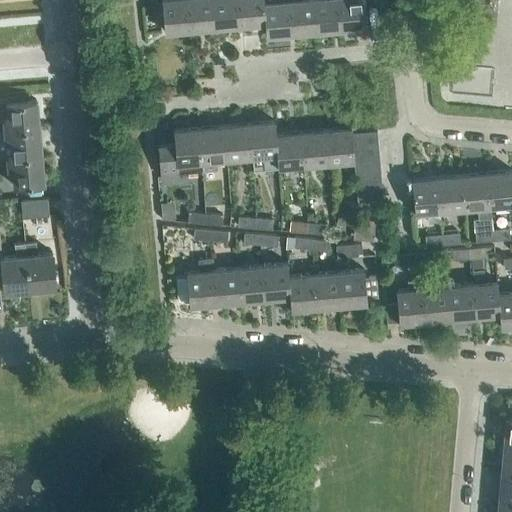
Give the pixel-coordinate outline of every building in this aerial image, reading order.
[(190,28),(187,0),(161,0),(164,30),(190,28)] [(215,26),(212,0),(187,0),(190,28),(215,26)] [(240,23),(237,0),(212,0),(215,26),(240,23)] [(264,1),(263,0),(237,0),(240,23),(264,21),(265,21),(263,1),(264,1)] [(291,32),(288,0),(263,0),(264,1),(263,1),(265,21),(264,21),(266,34),(291,32)] [(316,29),(313,0),(288,0),(291,32),(316,29)] [(341,27),(338,0),(313,0),(316,29),(341,27)] [(338,0),(341,27),(367,25),(364,0),(338,0)] [(3,118),(4,130),(38,127),(36,99),(6,101),(7,118),(3,118)] [(275,133),(276,133),(274,120),(249,122),(252,155),(254,168),(277,166),(276,153),(277,153),(275,133)] [(252,155),(249,122),(224,124),(227,157),(252,155)] [(227,157),(224,124),(199,127),(203,170),(202,170),(202,171),(216,170),(215,158),(227,157)] [(353,156),(352,144),(351,132),(351,126),(325,128),(328,161),(354,159),(353,156)] [(41,154),(38,127),(4,130),(5,141),(10,141),(11,157),(7,157),(41,154)] [(203,170),(199,127),(173,129),(174,142),(158,143),(161,177),(179,175),(179,172),(202,170),(203,170)] [(328,161),(325,128),(300,130),(303,163),(328,161)] [(300,130),(276,133),(275,133),(277,153),(276,153),(277,166),(303,163),(300,130)] [(377,130),(351,132),(352,144),(378,142),(377,130)] [(379,154),(378,142),(352,144),(353,156),(379,154)] [(44,182),(41,154),(7,157),(8,169),(12,168),(14,185),(44,182)] [(380,166),(379,154),(353,156),(354,159),(354,168),(380,166)] [(381,178),(380,166),(354,168),(356,180),(381,178)] [(511,169),(487,171),(490,204),(511,202),(511,169)] [(490,204),(487,171),(462,174),(465,206),(477,205),(478,217),(491,215),(490,204)] [(465,206),(462,174),(437,176),(440,209),(465,206)] [(440,209),(437,176),(411,178),(414,211),(427,210),(428,221),(441,220),(440,209)] [(382,190),(381,178),(356,180),(357,192),(382,190)] [(383,202),(382,190),(357,192),(358,204),(383,202)] [(22,216),(48,214),(47,197),(21,199),(22,216)] [(205,222),(205,212),(188,210),(188,221),(205,222)] [(222,224),(223,213),(205,212),(205,222),(222,224)] [(254,227),(255,216),(239,214),(238,225),(254,227)] [(368,236),(370,217),(355,215),(353,235),(368,236)] [(492,229),(491,215),(478,217),(472,217),(474,230),(475,230),(492,229)] [(271,228),(272,217),(255,216),(254,227),(271,228)] [(306,231),(307,221),(290,219),(289,230),(306,231)] [(322,232),(323,223),(307,221),(306,231),(322,232)] [(210,239),(211,228),(194,227),(193,237),(210,239)] [(510,237),(509,227),(492,229),(493,239),(510,237)] [(227,240),(228,230),(211,228),(210,239),(227,240)] [(493,239),(492,229),(475,230),(476,240),(493,239)] [(260,243),(261,232),(244,231),(243,242),(260,243)] [(460,242),(459,231),(442,233),(443,243),(460,242)] [(277,245),(278,234),(261,232),(260,243),(277,245)] [(443,243),(442,233),(425,234),(426,245),(443,243)] [(312,248),(313,237),(287,235),(286,247),(295,246),(312,248)] [(329,249),(330,239),(313,237),(312,248),(329,249)] [(52,251),(37,252),(36,240),(25,241),(29,288),(55,285),(52,251)] [(29,288),(25,241),(14,242),(15,254),(1,256),(0,243),(0,270),(2,270),(3,290),(29,288)] [(337,256),(362,254),(361,242),(336,244),(337,256)] [(486,256),(486,245),(468,247),(469,257),(486,256)] [(469,257),(468,247),(452,248),(452,259),(469,257)] [(436,261),(435,249),(418,251),(419,262),(436,261)] [(419,262),(418,251),(402,253),(402,263),(419,262)] [(511,266),(511,255),(503,257),(504,267),(511,266)] [(212,268),(213,268),(212,256),(198,257),(199,270),(186,271),(187,276),(176,277),(178,301),(189,300),(189,304),(215,301),(212,268)] [(288,275),(289,275),(287,262),(262,264),(265,297),(289,295),(290,295),(288,275)] [(265,297),(262,264),(237,266),(240,299),(265,297)] [(237,266),(213,268),(212,268),(215,301),(240,299),(237,266)] [(338,270),(341,303),(367,301),(366,297),(378,296),(376,275),(364,276),(364,268),(338,270)] [(341,303),(338,270),(313,272),(316,305),(341,303)] [(313,272),(289,275),(288,275),(290,295),(289,295),(290,308),(316,305),(313,272)] [(421,286),(420,278),(407,279),(408,287),(395,288),(399,321),(424,319),(421,286)] [(497,292),(498,292),(497,279),(471,281),(474,314),(499,312),(497,292)] [(474,314),(471,281),(446,284),(450,317),(474,314)] [(446,284),(421,286),(424,319),(450,317),(446,284)] [(511,323),(511,290),(498,292),(497,292),(499,312),(500,325),(511,323)] [(511,416),(505,416),(503,444),(511,444),(511,416)] [(511,444),(503,444),(500,471),(511,472),(511,444)] [(511,472),(500,471),(498,499),(511,499),(511,472)] [(511,511),(511,499),(498,499),(496,511),(511,511)]
